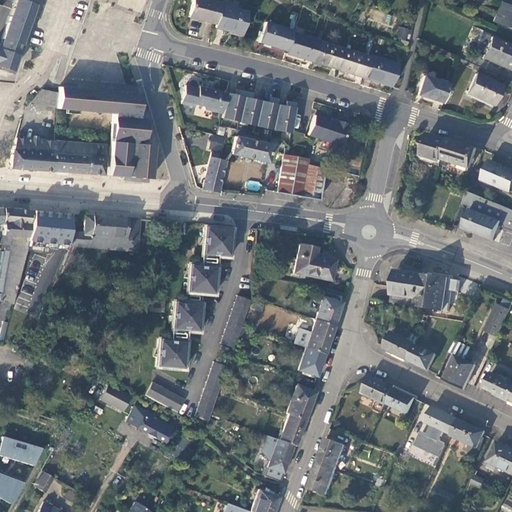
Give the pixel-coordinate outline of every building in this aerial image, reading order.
[(13,0),(0,39),(4,40),(2,44),(0,42),(0,67),(9,71),(33,0),(13,0)] [(219,6),(220,4),(204,0),(192,0),(188,18),(215,24),(219,6)] [(511,8),(501,3),(493,21),(511,30),(511,8)] [(215,24),(214,28),(241,35),(247,12),(219,6),(215,24)] [(292,32),(292,31),(265,23),(258,42),(286,51),(292,32)] [(396,38),(409,39),(409,28),(397,27),(396,38)] [(285,53),(312,62),(318,41),(292,32),(286,51),(285,53)] [(511,63),(511,47),(491,38),(482,58),(509,70),(511,63)] [(312,62),(337,70),(344,49),(318,41),(312,62)] [(337,70),(364,79),(370,58),(344,49),(337,70)] [(364,79),(391,88),(398,64),(371,55),(370,58),(364,79)] [(502,86),(476,75),(467,93),(493,105),(502,86)] [(417,95),(443,103),(448,84),(423,76),(417,95)] [(138,94),(88,90),(63,88),(57,87),(57,93),(56,109),(113,114),(108,176),(150,179),(153,145),(135,144),(135,141),(136,137),(144,137),(145,120),(137,119),(139,94),(138,94)] [(221,116),(226,95),(197,88),(193,106),(201,108),(204,111),(221,116)] [(40,89),(29,102),(55,108),(57,93),(40,89)] [(346,121),(335,118),(334,121),(330,119),(312,114),(306,135),(339,144),(346,121)] [(227,135),(209,133),(206,150),(225,155),(227,135)] [(442,159),(448,141),(428,135),(422,155),(442,161),(442,159)] [(271,145),(234,136),(231,136),(230,139),(234,140),(231,154),(267,162),(271,145)] [(9,168),(50,171),(53,141),(15,138),(10,150),(9,168)] [(478,148),(449,139),(448,141),(442,159),(471,168),(478,148)] [(53,141),(50,171),(101,174),(104,142),(100,142),(100,145),(53,141)] [(210,153),(201,189),(218,192),(225,161),(217,159),(218,155),(210,153)] [(307,160),(283,155),(276,192),(317,200),(323,168),(306,165),(307,160)] [(511,169),(492,161),(483,180),(511,192),(511,169)] [(33,211),(4,209),(3,224),(0,223),(0,236),(2,237),(2,244),(0,256),(0,315),(4,316),(6,310),(8,311),(10,303),(12,304),(28,242),(33,211)] [(501,222),(471,210),(464,228),(494,240),(501,222)] [(28,242),(67,246),(68,231),(69,214),(33,211),(28,242)] [(82,233),(68,231),(67,246),(76,246),(124,250),(126,218),(83,215),(82,233)] [(139,219),(126,218),(124,250),(136,251),(139,219)] [(202,236),(202,245),(201,256),(220,257),(229,257),(230,250),(231,241),(231,229),(203,227),(202,236)] [(298,244),(292,276),(304,279),(305,275),(330,280),(334,260),(314,255),(316,248),(298,244)] [(220,257),(201,256),(200,265),(216,266),(216,267),(219,267),(220,257)] [(216,266),(200,265),(189,264),(188,269),(187,282),(186,290),(186,292),(201,294),(214,295),(216,267),(216,266)] [(460,281),(421,275),(417,307),(449,312),(452,291),(458,292),(460,281)] [(16,304),(27,308),(31,296),(20,292),(16,304)] [(200,302),(201,294),(186,292),(186,302),(200,302)] [(234,348),(241,327),(251,300),(237,295),(220,342),(234,348)] [(333,325),(341,302),(322,296),(314,319),(333,325)] [(511,310),(511,308),(511,302),(504,299),(501,306),(511,310)] [(200,302),(186,302),(173,301),(173,303),(172,312),(171,330),(187,331),(198,331),(200,302)] [(497,338),(511,310),(501,306),(497,304),(484,331),(497,338)] [(323,353),(333,325),(314,319),(304,347),(323,353)] [(186,340),(187,331),(171,330),(167,330),(167,339),(186,340)] [(392,333),(385,347),(385,349),(408,361),(415,345),(416,343),(407,340),(392,333)] [(411,333),(407,340),(416,343),(419,337),(411,333)] [(186,340),(167,339),(158,339),(156,347),(155,357),(155,366),(183,369),(185,348),(186,340)] [(415,345),(408,361),(429,370),(436,355),(415,345)] [(316,376),(323,353),(304,347),(297,369),(303,372),(302,373),(311,377),(312,374),(316,376)] [(464,390),(476,366),(456,356),(444,381),(464,390)] [(208,421),(227,367),(213,361),(194,416),(208,421)] [(484,388),(509,400),(511,394),(511,382),(492,373),(484,388)] [(387,404),(395,388),(371,377),(369,382),(363,393),(387,405),(387,404)] [(177,413),(184,400),(152,384),(146,397),(177,413)] [(128,397),(105,385),(98,399),(121,411),(128,397)] [(306,420),(314,399),(312,398),(314,392),(295,385),(285,413),(288,414),(304,420),(306,420)] [(415,398),(395,388),(387,404),(408,414),(415,398)] [(172,427),(134,406),(125,422),(164,443),(172,427)] [(459,419),(434,407),(426,423),(452,434),(459,419)] [(294,445),(304,420),(288,414),(278,439),(292,444),(294,445)] [(215,421),(211,419),(207,426),(211,429),(215,421)] [(459,419),(452,434),(451,436),(478,449),(486,432),(459,419)] [(278,439),(266,435),(260,451),(268,459),(265,466),(281,472),(292,444),(278,439)] [(178,456),(189,442),(183,437),(172,452),(178,456)] [(0,440),(0,455),(31,466),(38,449),(1,438),(0,440)] [(317,464),(335,471),(345,445),(327,438),(317,464)] [(511,449),(498,443),(488,462),(511,473),(511,449)] [(317,464),(309,487),(327,494),(335,471),(317,464)] [(40,469),(31,486),(45,494),(54,478),(40,469)] [(0,497),(9,503),(22,482),(0,474),(0,497)] [(251,511),(271,511),(277,496),(255,489),(248,510),(250,511),(251,511)] [(77,506),(85,511),(92,499),(83,495),(77,506)] [(60,511),(43,502),(37,511),(60,511)] [(149,511),(133,502),(126,511),(149,511)]
